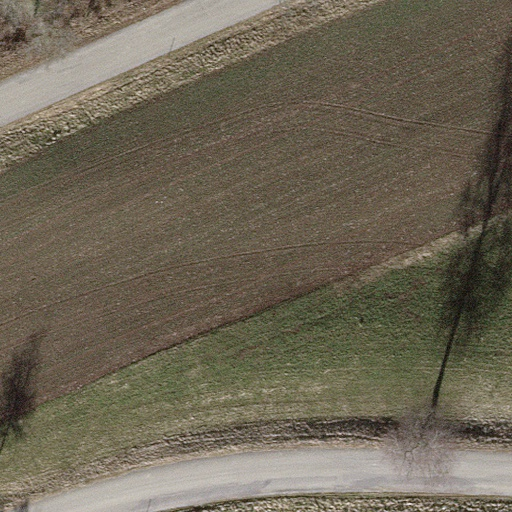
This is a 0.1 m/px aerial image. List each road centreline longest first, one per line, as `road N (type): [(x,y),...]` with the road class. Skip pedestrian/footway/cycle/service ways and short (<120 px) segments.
road 1 (unclassified): [(511,470),(299,466),(226,474),(79,511)]
road 2 (unclassified): [(0,103),(230,0)]
